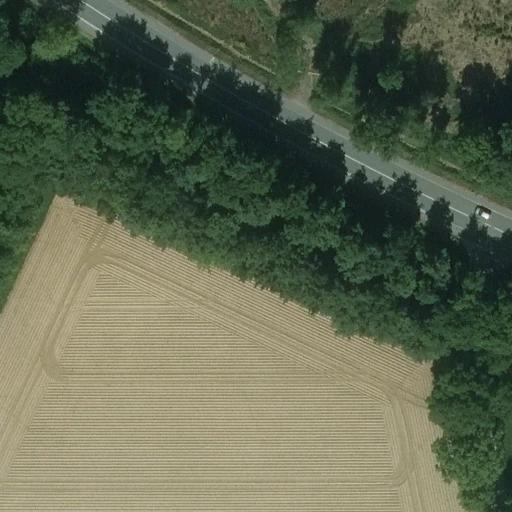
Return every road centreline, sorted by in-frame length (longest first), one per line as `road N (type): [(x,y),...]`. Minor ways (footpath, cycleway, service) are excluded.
road 1 (track): [(0,129),(343,283),(473,362)]
road 2 (secondary): [(80,0),(204,77),(479,221)]
road 3 (unclassified): [(479,221),(473,362),(502,511)]
